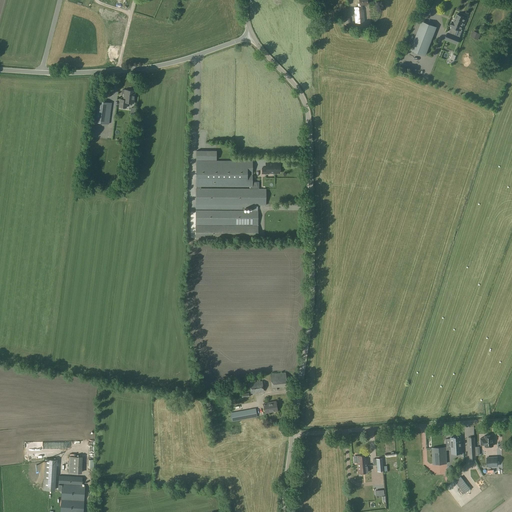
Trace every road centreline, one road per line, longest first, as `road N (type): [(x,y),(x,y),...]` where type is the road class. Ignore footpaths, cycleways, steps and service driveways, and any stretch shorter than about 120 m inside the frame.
road 1 (unclassified): [(292,434),(311,305),(308,116),(296,86),(250,36)]
road 2 (unclassified): [(250,36),(124,71),(0,70)]
road 3 (unclassified): [(292,434),(511,420)]
